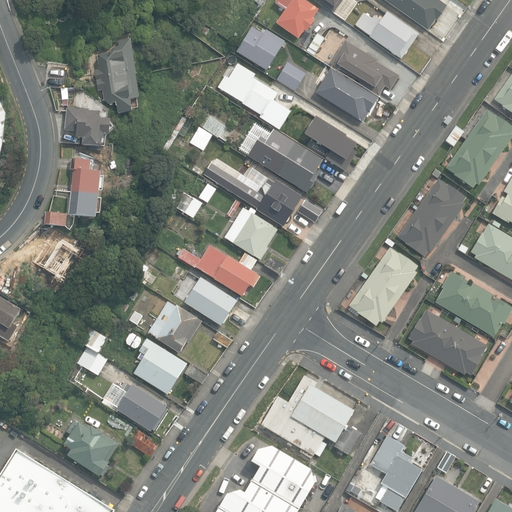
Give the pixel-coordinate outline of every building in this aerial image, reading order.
[(287,11),(277,25),(300,40),(306,32),(308,33),(316,21),(314,20),(320,11),(304,0),(277,0),(276,3),(287,11)] [(316,0),(334,13),(343,0),(316,0)] [(387,0),(428,28),(436,17),(437,18),(447,4),(441,0),(387,0)] [(364,14),(355,27),(401,59),(418,35),(387,13),(382,20),(375,15),(372,19),(364,14)] [(236,53),(267,72),(284,42),(266,30),(263,35),(252,28),(236,53)] [(315,56),(326,39),(318,34),(307,51),(315,56)] [(139,100),(131,41),(118,43),(119,49),(111,50),(112,54),(101,56),(101,58),(98,58),(100,71),(96,71),(98,91),(102,90),(104,102),(107,102),(108,105),(116,104),(118,114),(132,112),(132,110),(137,109),(136,100),(139,100)] [(361,83),(360,85),(380,97),(386,87),(392,91),(401,77),(378,63),(378,62),(347,42),(332,65),(361,83)] [(286,63),(276,81),(295,92),(305,74),(286,63)] [(219,88),(243,103),(243,104),(263,116),(261,118),(281,131),(292,112),(275,101),(279,94),(256,79),(255,81),(254,80),(257,75),(239,64),(230,79),(226,76),(219,88)] [(359,119),(363,121),(369,111),(370,112),(378,99),(331,69),(316,93),(359,120),(359,119)] [(502,107),(511,113),(511,75),(494,100),(503,106),(502,107)] [(67,109),(65,131),(77,132),(77,139),(83,139),(82,146),(101,148),(101,146),(105,147),(107,135),(109,136),(111,121),(100,120),(100,113),(67,109)] [(454,175),(473,189),(476,184),(479,186),(511,138),(511,134),(511,132),(511,126),(496,115),(495,117),(486,110),(446,168),(455,175),(454,175)] [(226,142),(233,132),(204,113),(196,124),(218,139),(219,137),(226,142)] [(318,117),(307,135),(332,151),(327,159),(346,172),(359,152),(355,151),(359,145),(348,138),(349,136),(318,117)] [(451,144),(453,145),(463,130),(460,128),(455,125),(445,140),(451,144)] [(198,127),(188,143),(203,152),(213,136),(198,127)] [(259,163),(307,193),(319,174),(315,172),(323,160),(294,142),(284,159),(268,149),(259,163)] [(264,197),(274,181),(253,167),(246,178),(215,158),(212,163),(264,197)] [(74,172),(69,215),(96,218),(97,214),(100,215),(104,177),(101,176),(101,172),(91,171),(91,162),(72,160),(71,171),(74,172)] [(256,211),(282,228),(302,196),(275,179),(274,181),(264,197),(212,163),(202,178),(213,185),(214,183),(257,209),(256,211)] [(436,176),(440,171),(435,167),(431,173),(436,176)] [(509,221),(511,222),(511,176),(503,191),(508,193),(505,198),(502,196),(500,200),(492,213),(508,222),(509,221)] [(405,242),(423,256),(427,251),(429,252),(464,202),(462,201),(465,196),(456,189),(447,183),(446,184),(437,178),(396,235),(405,242)] [(199,198),(208,203),(216,190),(207,185),(199,198)] [(177,208),(193,219),(202,204),(184,193),(177,208)] [(232,218),(242,203),(237,200),(227,215),(232,218)] [(298,212),(315,223),(322,212),(305,201),(298,212)] [(225,238),(261,260),(268,248),(267,247),(278,230),(244,208),(225,238)] [(45,224),(66,226),(67,215),(46,212),(45,224)] [(511,237),(487,223),(482,232),(481,231),(469,251),(475,254),(473,257),(511,279),(511,237)] [(391,246),(394,242),(387,237),(384,241),(391,246)] [(196,268),(242,297),(250,285),(254,288),(261,276),(251,270),(257,261),(245,254),(239,263),(210,245),(201,260),(183,249),(177,258),(195,269),(196,268)] [(458,250),(465,255),(468,250),(461,245),(458,250)] [(357,313),(376,326),(380,321),(382,323),(384,320),(417,273),(415,272),(419,266),(400,253),(399,254),(390,248),(350,306),(358,312),(357,313)] [(265,265),(279,274),(285,265),(271,256),(265,265)] [(132,271),(152,284),(157,277),(147,271),(149,268),(139,261),(132,271)] [(435,303),(494,338),(502,324),(504,325),(511,310),(511,307),(497,298),(495,302),(491,299),(493,295),(473,283),(471,287),(466,285),(468,282),(451,272),(442,288),(443,289),(435,303)] [(185,302),(221,326),(237,301),(201,278),(185,302)] [(0,335),(9,341),(18,327),(13,324),(22,310),(0,296),(0,335)] [(156,338),(179,353),(186,342),(188,343),(202,322),(197,319),(197,318),(177,305),(176,307),(168,302),(149,332),(157,337),(156,338)] [(466,372),(471,375),(483,356),(482,355),(487,346),(426,310),(421,319),(420,319),(408,338),(414,342),(412,344),(464,375),(466,372)] [(130,320),(138,325),(143,316),(135,312),(130,320)] [(80,341),(99,353),(107,339),(89,327),(80,341)] [(213,339),(228,349),(233,341),(218,331),(213,339)] [(127,344),(135,348),(138,347),(142,342),(141,338),(133,333),(129,335),(126,340),(127,344)] [(134,373),(168,394),(187,364),(147,339),(140,351),(141,352),(138,358),(142,360),(134,373)] [(78,362),(99,375),(105,363),(99,360),(102,356),(87,347),(78,362)] [(185,373),(202,384),(208,374),(191,363),(185,373)] [(278,397),(261,425),(302,450),(301,452),(311,459),(314,454),(319,457),(326,445),(322,442),(325,437),(335,443),(354,411),(316,388),(318,384),(305,376),(288,403),(278,397)] [(117,409),(151,431),(158,421),(160,423),(163,418),(161,417),(167,407),(132,384),(131,386),(128,384),(118,399),(122,401),(117,409)] [(78,424),(73,421),(67,432),(71,434),(64,445),(71,450),(67,456),(100,477),(101,475),(104,476),(110,467),(107,465),(120,444),(92,427),(90,429),(79,422),(78,424)] [(349,455),(362,433),(357,431),(357,429),(353,427),(352,428),(347,425),(334,446),(339,449),(337,453),(342,456),(344,452),(349,455)] [(131,443),(151,457),(160,444),(139,431),(131,443)] [(378,500),(395,510),(402,497),(403,498),(421,469),(409,462),(411,457),(400,450),(403,444),(385,434),(368,464),(384,473),(378,483),(380,484),(373,496),(378,499),(378,500)] [(296,511),(314,483),(311,470),(271,446),(259,450),(252,462),(260,467),(245,493),(240,490),(227,495),(216,511),(296,511)] [(435,467),(444,472),(453,455),(445,450),(435,467)] [(113,511),(16,451),(0,475),(0,511),(113,511)] [(413,511),(414,511),(472,511),(480,500),(435,474),(413,511)] [(351,491),(359,496),(362,490),(354,485),(351,491)] [(336,492),(327,486),(316,502),(325,508),(336,492)] [(511,511),(511,504),(509,503),(508,506),(496,499),(487,511),(511,511)]
